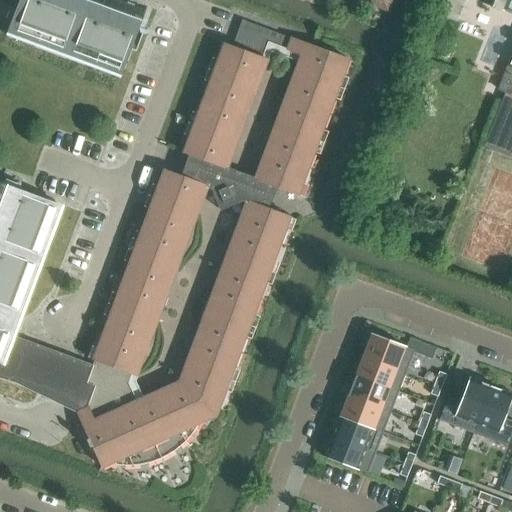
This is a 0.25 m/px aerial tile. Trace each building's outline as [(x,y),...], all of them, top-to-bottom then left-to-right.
[(147,7),(127,0),(18,0),(8,29),(123,71),(147,7)] [(393,0),(372,0),(371,5),(388,12),(393,0)] [(511,0),(481,0),(481,2),(505,12),(510,0),(511,0),(511,60),(500,91),(511,95),(511,0)] [(262,182),(299,196),(350,59),(293,38),(293,39),(244,21),(234,47),(227,45),(187,155),(224,169),(269,45),(307,59),(262,182)] [(494,118),(490,127),(502,132),(506,123),(494,118)] [(511,148),(511,138),(491,130),(485,145),(509,155),(511,148)] [(95,362),(132,376),(203,185),(166,171),(95,362)] [(0,378),(16,383),(35,389),(35,388),(74,400),(79,411),(87,407),(94,387),(86,384),(93,366),(93,365),(9,334),(57,204),(0,182),(0,378)] [(92,446),(101,467),(109,463),(124,465),(139,465),(154,461),(168,455),(180,446),(191,435),(199,422),(215,415),(289,217),(269,209),(252,203),(183,385),(164,394),(162,389),(143,397),(136,382),(130,380),(93,366),(86,384),(94,387),(87,407),(79,411),(76,412),(76,413),(88,439),(86,440),(90,447),(92,446)] [(415,350),(372,334),(363,356),(406,372),(415,350)] [(406,372),(363,356),(356,376),(399,392),(406,372)] [(439,372),(435,383),(442,386),(446,375),(439,372)] [(399,392),(356,376),(348,396),(391,413),(399,392)] [(473,434),(491,386),(469,378),(460,401),(448,397),(439,421),(473,434)] [(435,383),(430,394),(438,397),(442,386),(435,383)] [(511,398),(511,394),(491,386),(473,434),(508,447),(511,435),(511,420),(505,418),(511,398)] [(391,413),(348,396),(340,416),(383,433),(391,413)] [(424,412),(419,423),(427,426),(431,415),(424,412)] [(340,416),(333,437),(376,453),(383,433),(340,416)] [(419,423),(415,435),(422,437),(427,426),(419,423)] [(325,458),(368,474),(376,453),(333,437),(325,458)] [(476,440),(469,460),(491,468),(498,448),(476,440)] [(408,453),(404,464),(411,467),(416,455),(408,453)] [(404,464),(400,475),(407,478),(411,467),(404,464)] [(437,484),(448,488),(451,480),(440,476),(437,484)] [(448,488),(459,492),(462,485),(451,480),(448,488)] [(306,490),(303,508),(312,509),(315,492),(306,490)] [(477,499),(489,503),(491,496),(480,492),(477,499)] [(489,503),(500,508),(503,500),(491,496),(489,503)]
